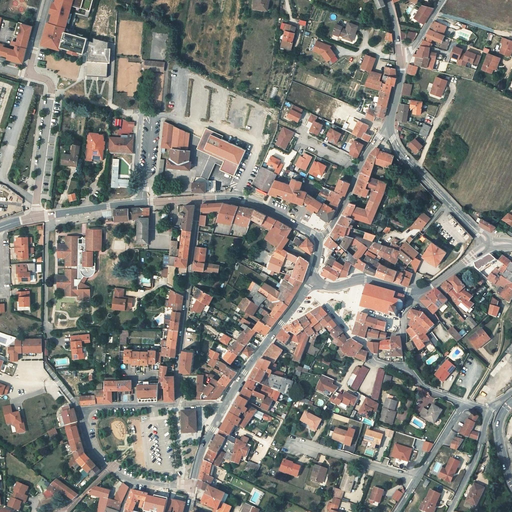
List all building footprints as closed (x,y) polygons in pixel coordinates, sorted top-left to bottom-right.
[(88,18),(93,0),(56,0),(56,4),(53,13),(50,23),(45,43),(60,47),(71,50),(79,52),(84,53),(84,52),(87,41),(88,38),(75,34),(76,30),(72,29),(74,22),(78,23),(79,19),(75,18),(76,14),(88,18)] [(268,11),(269,0),(257,0),(256,8),(268,11)] [(365,0),(366,3),(373,0),(375,0),(378,8),(385,5),(383,0),(365,0)] [(423,24),(433,8),(422,5),(413,18),(423,24)] [(33,27),(18,22),(11,44),(16,45),(15,50),(5,47),(2,46),(2,44),(0,43),(0,51),(2,51),(1,54),(8,56),(8,58),(23,63),(33,27)] [(352,41),(358,26),(348,22),(346,29),(343,36),(343,37),(352,41)] [(447,26),(434,22),(429,30),(424,38),(420,44),(430,47),(434,40),(441,43),(441,41),(443,37),(444,35),(443,35),(447,26)] [(45,43),(50,23),(48,23),(42,44),(60,49),(60,47),(45,43)] [(292,49),(294,42),(296,32),(297,28),(292,27),(293,26),(286,24),(285,30),(286,31),(282,47),(292,49)] [(340,35),(343,36),(346,29),(342,28),(342,26),(336,24),(333,34),(339,36),(340,35)] [(412,41),(415,36),(417,33),(406,31),(406,32),(400,31),(401,38),(401,40),(404,40),(408,40),(411,41),(412,41)] [(511,50),(511,40),(503,37),(501,43),(504,44),(503,47),(502,47),(500,53),(510,57),(511,50)] [(110,42),(96,38),(95,43),(110,46),(110,42)] [(87,41),(84,52),(89,53),(87,75),(107,77),(110,46),(95,43),(87,41)] [(317,41),(314,47),(320,49),(318,53),(322,54),(327,61),(336,55),(330,48),(329,49),(327,45),(317,41)] [(430,47),(420,44),(420,47),(419,49),(418,49),(416,57),(416,58),(422,58),(423,57),(429,59),(435,60),(436,54),(428,52),(429,49),(430,47)] [(466,50),(464,54),(461,52),(462,49),(458,47),(454,46),(450,56),(458,59),(459,58),(466,61),(472,62),(477,64),(481,55),(472,52),(466,50)] [(493,68),(495,63),(498,63),(499,59),(487,54),(481,69),(491,73),(493,68)] [(370,71),(375,58),(366,55),(361,68),(369,71),(370,71)] [(422,58),(416,58),(415,65),(426,68),(429,59),(423,57),(422,58)] [(456,64),(464,66),(466,61),(459,58),(458,59),(456,64)] [(406,73),(415,76),(417,66),(409,64),(406,73)] [(386,66),(384,75),(382,81),(383,81),(382,85),(391,88),(394,89),(395,83),(397,78),(396,69),(386,66)] [(374,79),(382,81),(384,75),(376,73),(374,79)] [(368,77),(365,86),(371,87),(374,79),(368,77)] [(444,89),(447,81),(436,77),(431,93),(440,97),(443,89),(444,89)] [(374,79),(371,87),(380,90),(379,97),(388,99),(389,94),(391,88),(382,85),(383,81),(382,81),(374,79)] [(402,94),(409,95),(411,85),(404,84),(402,94)] [(388,99),(379,97),(377,103),(377,105),(386,107),(387,104),(388,99)] [(413,113),(420,114),(422,102),(407,99),(406,104),(411,105),(410,107),(414,108),(413,113)] [(325,120),(333,123),(341,105),(333,102),(325,120)] [(400,104),(398,121),(406,122),(409,105),(400,104)] [(294,105),(288,116),(298,122),(302,114),(301,114),(303,110),(294,105)] [(365,117),(373,121),(375,115),(383,118),(385,113),(386,107),(377,105),(375,112),(369,108),(365,117)] [(317,117),(311,114),(308,120),(314,123),(310,131),(318,135),(322,125),(315,121),(317,117)] [(359,121),(352,134),(368,142),(371,136),(365,133),(369,126),(359,121)] [(175,126),(164,122),(163,136),(165,136),(165,139),(162,139),(162,148),(171,149),(172,149),(175,126)] [(422,128),(419,135),(426,138),(430,127),(424,124),(422,128)] [(190,133),(175,126),(172,149),(188,150),(190,133)] [(279,138),(276,144),(284,148),(289,139),(290,139),(294,132),(284,127),(278,138),(279,138)] [(330,128),(326,136),(330,138),(329,139),(333,141),(332,142),(336,144),(341,134),(330,128)] [(223,161),(222,166),(220,170),(234,176),(245,150),(221,140),(223,136),(205,129),(196,150),(210,156),(223,161)] [(88,146),(87,146),(86,159),(92,160),(93,157),(98,158),(97,158),(102,159),(104,149),(105,149),(106,140),(104,140),(105,134),(100,134),(100,133),(96,132),(96,134),(89,133),(88,140),(90,140),(90,142),(89,142),(88,146)] [(122,139),(120,138),(119,152),(132,153),(133,145),(134,136),(130,135),(130,136),(129,139),(122,139)] [(117,152),(119,152),(120,138),(109,138),(109,151),(113,151),(113,150),(117,151),(117,152)] [(414,139),(408,145),(415,153),(421,146),(414,139)] [(363,145),(354,141),(350,149),(351,150),(349,154),(357,158),(363,145)] [(63,164),(77,166),(80,146),(71,144),(69,155),(64,154),(63,164)] [(380,151),(380,149),(377,147),(376,148),(370,154),(364,168),(373,172),(377,162),(382,163),(381,166),(391,168),(394,156),(380,151)] [(190,150),(188,150),(172,149),(171,149),(170,159),(168,159),(167,167),(190,169),(191,161),(189,161),(190,150)] [(300,156),(295,166),(305,170),(312,157),(305,153),(303,157),(300,156)] [(210,156),(201,177),(207,180),(215,163),(222,166),(223,161),(210,156)] [(271,156),(268,164),(276,168),(274,173),(277,174),(278,174),(283,164),(279,162),(280,160),(271,156)] [(117,188),(117,187),(128,188),(129,180),(118,179),(119,160),(113,159),(111,187),(117,188)] [(313,162),(308,173),(316,177),(318,173),(321,175),(326,166),(318,162),(317,164),(313,162)] [(254,181),(252,186),(267,193),(277,174),(274,173),(263,167),(261,166),(254,181)] [(371,178),(373,172),(364,168),(361,174),(371,178)] [(353,193),(366,197),(369,190),(373,179),(371,178),(361,174),(359,181),(356,187),(353,193)] [(192,193),(206,193),(206,183),(207,180),(201,177),(195,177),(193,183),(192,193)] [(305,198),(304,198),(305,195),(303,195),(304,191),(297,189),(298,185),(300,185),(301,181),(292,179),(291,184),(275,180),(272,186),(275,187),(274,189),(272,188),(269,194),(294,201),(295,202),(303,204),(305,198)] [(369,190),(373,191),(375,192),(379,180),(373,179),(369,190)] [(206,183),(206,193),(216,193),(215,181),(207,180),(206,183)] [(345,196),(350,183),(349,183),(340,180),(336,189),(332,188),(328,187),(325,185),(324,187),(333,191),(343,195),(345,196)] [(387,183),(379,180),(375,192),(373,191),(365,210),(355,207),(349,217),(352,218),(371,224),(383,195),(387,183)] [(323,188),(320,193),(317,192),(316,194),(326,199),(338,205),(340,201),(343,195),(333,191),(324,187),(323,188)] [(68,195),(70,201),(76,200),(75,193),(68,195)] [(308,208),(310,209),(312,211),(317,213),(323,203),(326,199),(316,194),(314,198),(312,197),(307,205),(308,208)] [(326,199),(323,203),(335,210),(338,205),(326,199)] [(335,210),(323,203),(317,213),(330,222),(335,210)] [(231,205),(224,204),(221,210),(217,221),(229,223),(232,214),(236,205),(231,205)] [(349,217),(355,207),(348,204),(343,214),(349,217)] [(183,225),(182,229),(192,230),(193,220),(195,205),(185,205),(184,212),(183,212),(182,212),(181,213),(180,213),(180,214),(180,215),(180,216),(181,216),(182,216),(184,217),(183,225)] [(242,211),(244,212),(245,208),(245,207),(239,205),(233,223),(238,223),(238,222),(238,221),(242,211)] [(511,206),(510,206),(501,219),(511,225),(511,206)] [(129,221),(129,219),(128,212),(138,211),(138,208),(114,210),(115,221),(129,221)] [(138,219),(138,218),(149,218),(149,208),(138,208),(138,211),(128,212),(129,219),(138,219)] [(255,209),(250,208),(250,209),(247,208),(246,209),(245,208),(244,212),(242,211),(238,221),(238,222),(238,223),(244,226),(245,225),(249,226),(252,219),(255,209)] [(255,209),(252,219),(271,228),(271,229),(274,224),(277,220),(265,214),(255,209)] [(415,219),(409,225),(412,227),(413,227),(415,225),(420,229),(429,219),(421,212),(415,219)] [(348,227),(353,228),(354,225),(350,224),(352,218),(349,217),(343,214),(341,218),(338,223),(348,227)] [(149,218),(138,218),(138,219),(138,234),(138,243),(139,243),(145,243),(149,243),(149,218)] [(495,227),(494,226),(480,219),(478,226),(491,232),(495,227)] [(280,233),(286,237),(291,228),(277,220),(274,224),(282,229),(280,233)] [(66,227),(66,231),(65,237),(63,238),(63,242),(65,244),(64,251),(64,255),(67,255),(66,259),(64,259),(64,263),(63,268),(61,269),(61,274),(63,275),(63,280),(63,287),(76,287),(77,279),(84,269),(87,269),(90,269),(93,267),(95,266),(97,263),(98,262),(95,262),(96,241),(102,241),(103,221),(97,221),(94,222),(92,223),(90,225),(89,227),(89,229),(88,237),(84,237),(80,237),(80,228),(66,227)] [(347,235),(345,235),(348,227),(338,223),(333,231),(346,237),(347,235)] [(265,238),(278,246),(273,254),(284,261),(288,251),(282,248),(287,241),(292,245),(294,243),(293,242),(292,241),(290,240),(286,237),(280,233),(282,229),(274,224),(271,229),(271,228),(265,238)] [(381,232),(385,235),(386,234),(390,228),(386,227),(385,227),(381,232)] [(183,232),(180,250),(177,250),(171,249),(170,251),(170,255),(188,257),(192,230),(182,229),(180,229),(180,231),(183,232)] [(57,251),(64,251),(65,244),(63,242),(63,238),(65,237),(66,231),(58,231),(57,251)] [(336,240),(338,236),(344,240),(346,237),(333,231),(331,235),(336,240)] [(369,233),(366,232),(363,240),(357,238),(357,239),(364,244),(367,247),(369,248),(373,243),(371,242),(375,235),(369,233)] [(347,250),(353,241),(355,238),(347,235),(346,237),(344,240),(341,245),(347,250)] [(335,247),(337,244),(330,236),(324,245),(332,251),(333,251),(335,247)] [(30,248),(31,237),(21,237),(21,244),(17,244),(17,249),(30,248)] [(399,240),(395,237),(391,245),(394,245),(399,240)] [(313,245),(308,238),(303,242),(299,246),(307,252),(311,254),(313,248),(313,245)] [(357,239),(355,238),(353,241),(355,243),(357,245),(359,247),(360,249),(364,244),(357,239)] [(375,257),(379,260),(381,257),(386,248),(378,244),(380,241),(376,238),(373,243),(369,248),(368,249),(371,251),(369,253),(373,255),(375,252),(377,254),(375,257)] [(412,239),(409,238),(398,252),(399,252),(400,251),(413,260),(414,258),(418,253),(411,247),(409,245),(411,242),(412,239)] [(437,267),(437,266),(446,252),(430,242),(428,244),(430,245),(422,257),(437,267)] [(367,247),(364,244),(360,249),(357,252),(356,251),(353,256),(352,262),(356,264),(359,258),(367,247)] [(20,260),(30,260),(30,248),(17,249),(17,254),(20,254),(20,260)] [(399,252),(398,252),(386,248),(381,257),(387,260),(387,261),(391,263),(399,252)] [(196,249),(195,262),(198,262),(205,264),(205,263),(207,250),(196,249)] [(338,257),(340,258),(342,260),(347,253),(344,250),(341,253),(338,257)] [(289,260),(297,263),(296,265),(307,270),(309,262),(300,256),(299,257),(298,256),(295,254),(291,253),(288,251),(284,261),(281,268),(285,267),(289,260)] [(364,254),(365,255),(374,260),(375,257),(373,255),(369,253),(367,251),(364,254)] [(408,265),(410,263),(413,260),(400,251),(399,252),(391,263),(394,265),(395,264),(399,258),(408,265)] [(345,260),(343,265),(338,277),(342,276),(347,276),(349,271),(350,266),(351,264),(350,262),(351,257),(347,253),(342,260),(345,260)] [(274,270),(280,272),(281,268),(284,261),(273,254),(270,261),(268,267),(272,269),(274,270)] [(476,269),(481,273),(491,265),(495,269),(495,268),(499,270),(502,265),(499,263),(496,260),(490,254),(475,263),(476,269)] [(170,255),(169,264),(176,265),(187,267),(188,257),(170,255)] [(362,261),(359,258),(356,264),(355,266),(357,267),(361,269),(365,271),(368,264),(370,266),(374,267),(375,264),(376,265),(378,262),(374,260),(365,255),(362,261)] [(324,274),(328,276),(335,261),(328,257),(324,264),(326,264),(321,273),(324,274)] [(414,258),(413,260),(410,263),(414,272),(415,272),(421,260),(414,258)] [(498,281),(499,279),(495,277),(498,272),(502,274),(501,276),(503,277),(509,281),(511,276),(511,273),(505,270),(510,263),(503,258),(499,263),(502,265),(499,270),(495,268),(495,269),(493,271),(492,271),(487,279),(495,285),(497,280),(498,281)] [(241,271),(244,265),(236,260),(234,266),(241,271)] [(336,280),(338,277),(343,265),(335,261),(328,276),(330,277),(335,280),(336,280)] [(194,270),(204,271),(205,264),(198,262),(195,262),(194,270)] [(375,275),(385,278),(389,268),(385,266),(378,262),(376,265),(375,264),(374,267),(378,270),(375,275)] [(16,272),(19,273),(19,277),(19,281),(29,281),(30,280),(29,272),(35,272),(34,263),(17,264),(17,267),(19,267),(19,269),(17,269),(17,268),(16,268),(16,272)] [(55,280),(63,280),(63,275),(61,274),(61,269),(63,268),(64,263),(56,263),(55,280)] [(205,263),(205,264),(204,271),(218,273),(220,266),(205,263)] [(368,272),(371,274),(374,267),(370,266),(368,264),(365,271),(368,272)] [(244,265),(241,271),(240,273),(246,277),(252,281),(289,305),(293,298),(269,285),(263,282),(268,275),(262,272),(260,274),(244,265)] [(268,267),(265,266),(263,270),(262,272),(268,275),(269,276),(272,269),(268,267)] [(397,271),(389,268),(385,278),(394,281),(397,271)] [(304,279),(306,273),(295,269),(293,276),(286,274),(284,279),(294,285),(296,281),(302,283),(302,282),(303,280),(304,279)] [(400,283),(403,273),(397,271),(394,281),(400,283)] [(403,271),(403,273),(400,283),(408,286),(412,274),(404,271),(403,271)] [(268,275),(263,282),(269,285),(271,282),(277,285),(279,282),(269,276),(268,275)] [(469,302),(469,301),(472,297),(473,295),(470,292),(462,285),(455,276),(447,282),(452,288),(457,294),(469,302)] [(503,277),(501,276),(499,279),(498,281),(497,280),(495,285),(500,288),(497,293),(504,298),(509,301),(511,296),(511,283),(509,281),(503,277)] [(482,286),(483,284),(484,282),(478,277),(475,282),(482,286)] [(294,285),(284,279),(282,284),(280,287),(286,290),(287,289),(295,294),(298,289),(302,283),(296,281),(294,285)] [(254,287),(259,290),(258,292),(267,297),(273,301),(269,308),(273,310),(272,311),(281,316),(284,312),(289,305),(252,281),(247,289),(251,291),(254,287)] [(277,285),(271,282),(269,285),(293,298),(295,294),(287,289),(286,290),(280,287),(282,284),(279,282),(277,285)] [(447,294),(452,288),(447,282),(441,290),(447,295),(447,294)] [(394,293),(366,285),(360,307),(385,314),(385,315),(390,316),(396,317),(398,311),(401,311),(401,310),(402,309),(403,307),(403,306),(403,305),(403,304),(402,303),(403,301),(404,296),(396,294),(394,293)] [(255,298),(258,292),(259,290),(254,287),(251,291),(250,293),(253,295),(252,296),(255,298)] [(214,296),(200,288),(195,297),(198,299),(209,305),(214,296)] [(457,294),(452,288),(447,294),(452,299),(457,304),(462,309),(467,312),(468,313),(469,311),(468,311),(473,304),(469,301),(469,302),(457,294)] [(166,300),(166,303),(174,303),(174,301),(172,301),(174,291),(171,289),(170,300),(166,300)] [(436,289),(426,296),(433,303),(434,304),(441,294),(436,289)] [(17,291),(17,295),(20,295),(20,300),(20,305),(29,305),(29,291),(17,291)] [(174,301),(183,303),(183,296),(174,291),(172,301),(174,301)] [(262,304),(263,302),(262,302),(255,298),(252,296),(253,295),(250,293),(248,291),(245,296),(259,306),(262,308),(264,305),(262,304)] [(123,293),(115,292),(114,298),(112,309),(125,310),(126,297),(123,297),(123,293)] [(255,298),(262,302),(267,297),(258,292),(255,298)] [(444,297),(441,294),(434,304),(439,310),(448,301),(444,297)] [(259,306),(245,296),(239,306),(239,307),(247,312),(252,315),(253,315),(259,306)] [(426,296),(420,301),(428,309),(433,303),(426,296)] [(209,305),(198,299),(195,305),(192,303),(191,311),(201,312),(202,311),(206,313),(211,306),(209,305)] [(174,307),(173,311),(181,312),(183,303),(174,301),(174,303),(174,307)] [(434,315),(439,310),(434,304),(433,303),(428,309),(434,315)] [(496,317),(500,308),(496,307),(491,305),(489,315),(496,317)] [(311,314),(320,323),(328,315),(326,314),(323,310),(321,308),(315,311),(311,314)] [(181,312),(173,311),(173,313),(169,312),(169,310),(165,310),(165,319),(169,319),(172,320),(180,321),(181,317),(181,312)] [(418,316),(420,313),(413,311),(411,310),(408,318),(412,319),(411,321),(415,322),(416,319),(418,316)] [(271,314),(269,312),(265,318),(274,324),(278,319),(271,314)] [(359,324),(365,326),(368,317),(368,315),(365,314),(359,313),(357,323),(359,324)] [(416,319),(428,332),(434,326),(423,314),(420,313),(418,316),(416,319)] [(311,326),(316,334),(325,329),(320,323),(311,314),(306,317),(312,325),(311,326)] [(330,319),(328,315),(320,323),(325,329),(325,328),(327,327),(327,326),(333,321),(330,319)] [(302,319),(298,321),(305,330),(310,337),(311,338),(310,341),(315,343),(318,337),(316,334),(311,326),(312,325),(306,317),(302,319)] [(371,318),(368,317),(365,326),(372,328),(372,329),(374,329),(377,320),(371,318)] [(272,327),(274,324),(265,318),(263,321),(272,327)] [(263,321),(260,319),(259,322),(254,328),(253,327),(253,328),(257,330),(266,335),(268,332),(272,327),(263,321)] [(424,334),(425,334),(428,332),(416,319),(415,322),(411,321),(409,325),(411,327),(418,337),(422,332),(424,334)] [(180,326),(180,321),(172,320),(171,324),(170,329),(179,331),(180,326)] [(380,331),(383,323),(383,321),(377,320),(374,329),(379,330),(380,331)] [(298,337),(305,330),(298,321),(293,324),(287,327),(284,329),(290,334),(291,332),(298,337)] [(327,326),(327,327),(331,332),(337,326),(335,324),(333,321),(327,326)] [(469,321),(467,323),(466,324),(471,329),(472,330),(475,327),(469,321)] [(243,332),(252,337),(257,330),(253,328),(248,326),(249,326),(244,323),(243,323),(242,326),(246,329),(243,332)] [(378,333),(372,331),(371,331),(372,328),(365,326),(359,324),(357,323),(356,327),(354,332),(353,335),(365,338),(366,337),(377,339),(378,337),(383,338),(385,335),(378,333)] [(331,332),(332,332),(335,337),(332,342),(337,346),(338,338),(343,335),(342,334),(343,333),(340,329),(337,326),(331,332)] [(411,327),(407,331),(419,351),(425,347),(428,354),(436,350),(434,348),(428,340),(429,340),(426,336),(425,334),(424,334),(422,332),(418,337),(411,327)] [(449,334),(454,339),(459,334),(452,328),(451,329),(448,332),(449,334)] [(469,339),(476,347),(485,338),(486,339),(490,336),(482,328),(469,339)] [(179,331),(170,329),(169,341),(163,340),(163,346),(177,348),(179,331)] [(300,343),(296,356),(302,358),(304,352),(310,337),(305,330),(298,337),(291,332),(290,334),(284,329),(277,339),(286,346),(289,339),(300,343)] [(243,332),(240,330),(239,333),(236,331),(232,336),(226,333),(225,335),(244,346),(246,344),(255,350),(257,347),(248,341),(252,337),(243,332)] [(230,350),(238,354),(241,350),(243,348),(244,346),(225,335),(220,332),(220,333),(217,337),(221,339),(220,341),(226,345),(228,342),(232,344),(233,342),(235,343),(233,347),(231,346),(229,347),(228,349),(230,350)] [(428,340),(434,348),(440,343),(436,337),(431,332),(426,336),(429,340),(428,340)] [(89,334),(70,335),(71,348),(73,348),(73,358),(84,357),(83,351),(81,351),(81,343),(80,340),(89,339),(89,334)] [(459,341),(462,338),(459,334),(454,339),(457,343),(459,341)] [(338,338),(337,346),(343,348),(344,346),(344,345),(345,344),(346,343),(348,342),(345,338),(343,335),(338,338)] [(9,349),(9,354),(12,354),(12,361),(19,361),(19,352),(42,351),(41,337),(22,337),(22,339),(16,339),(16,349),(9,349)] [(391,341),(391,350),(402,350),(400,338),(397,338),(394,338),(391,339),(391,341)] [(486,339),(485,338),(476,347),(479,350),(488,342),(487,341),(486,339)] [(342,357),(345,355),(359,344),(353,340),(352,341),(348,342),(346,343),(345,344),(344,345),(344,346),(343,348),(342,349),(341,349),(337,352),(342,357)] [(386,341),(379,343),(378,350),(380,350),(380,352),(385,353),(385,357),(391,357),(391,350),(391,341),(386,341)] [(368,347),(372,354),(378,354),(378,350),(379,343),(374,343),(370,343),(368,342),(368,347)] [(212,357),(217,360),(223,347),(217,343),(214,349),(215,351),(214,352),(210,350),(209,351),(211,352),(209,356),(212,357)] [(407,345),(410,353),(414,351),(417,350),(415,348),(413,349),(410,343),(407,345)] [(243,348),(245,349),(243,352),(250,356),(252,354),(255,350),(246,344),(244,346),(243,348)] [(273,344),(261,359),(274,363),(282,351),(273,344)] [(364,349),(361,348),(363,346),(359,344),(345,355),(347,357),(349,357),(350,357),(352,357),(354,357),(365,362),(367,352),(363,351),(364,349)] [(162,355),(176,356),(177,348),(163,346),(162,352),(162,355)] [(125,351),(120,351),(120,360),(125,360),(124,362),(132,362),(132,350),(125,349),(125,351)] [(198,353),(198,351),(194,350),(183,349),(182,371),(193,372),(195,353),(198,353)] [(137,350),(132,350),(132,362),(132,367),(133,367),(136,367),(136,364),(140,364),(141,351),(136,351),(137,350)] [(145,351),(141,351),(140,364),(144,364),(144,368),(145,368),(148,368),(149,363),(149,350),(145,350),(145,351)] [(157,350),(149,350),(149,363),(156,363),(156,362),(161,362),(162,355),(162,352),(157,352),(157,350)] [(230,350),(229,351),(223,359),(229,363),(231,364),(238,354),(230,350)] [(325,364),(327,361),(318,356),(317,356),(316,358),(319,360),(319,361),(325,364)] [(235,375),(238,371),(227,365),(217,360),(212,357),(208,364),(213,367),(215,364),(226,370),(225,373),(233,378),(235,375)] [(278,376),(283,378),(284,374),(273,370),(274,368),(275,368),(277,364),(274,363),(261,359),(259,363),(256,368),(267,372),(278,376)] [(449,375),(447,373),(453,367),(446,362),(434,376),(443,382),(449,375)] [(175,389),(175,376),(166,376),(168,366),(164,366),(161,365),(160,380),(159,387),(158,387),(157,401),(161,401),(161,388),(165,387),(165,400),(175,400),(175,389)] [(357,390),(370,369),(364,366),(352,387),(357,390)] [(284,394),(288,396),(291,389),(294,382),(283,378),(278,376),(267,372),(256,368),(253,374),(250,379),(260,384),(274,390),(280,393),(284,394)] [(379,400),(386,370),(380,369),(373,399),(379,400)] [(230,383),(233,378),(225,373),(221,378),(210,373),(209,375),(208,376),(213,379),(227,386),(230,383)] [(322,376),(320,378),(332,384),(334,379),(323,374),(322,376)] [(391,383),(393,376),(386,374),(384,382),(391,383)] [(320,378),(316,387),(323,391),(325,387),(336,393),(339,388),(320,378)] [(201,395),(201,399),(217,399),(219,396),(227,386),(213,379),(209,384),(201,395)] [(259,389),(262,390),(260,395),(270,398),(274,390),(260,384),(250,379),(248,382),(251,384),(254,385),(257,387),(257,388),(259,389)] [(112,389),(112,390),(114,390),(114,380),(111,380),(111,381),(111,387),(105,387),(105,389),(112,389)] [(118,380),(118,390),(125,389),(132,389),(132,380),(120,380),(118,380)] [(159,387),(160,380),(150,381),(147,381),(145,381),(138,381),(139,401),(157,401),(158,387),(159,387)] [(245,388),(257,393),(259,389),(257,388),(257,387),(254,385),(251,384),(248,382),(247,384),(245,388)] [(0,393),(0,394),(2,394),(3,392),(7,393),(9,386),(6,385),(5,385),(2,384),(0,383),(0,393)] [(93,395),(81,396),(80,396),(81,404),(94,403),(105,402),(105,389),(103,390),(102,383),(94,384),(95,391),(95,395),(93,395)] [(203,384),(198,384),(197,400),(201,399),(201,395),(209,384),(203,384)] [(265,400),(264,403),(263,403),(260,408),(268,412),(273,400),(270,398),(260,395),(257,393),(245,388),(243,391),(241,394),(251,399),(253,395),(265,400)] [(278,398),(279,396),(280,393),(274,390),(270,398),(273,400),(276,402),(278,398)] [(333,397),(329,402),(340,407),(342,404),(349,407),(350,405),(355,407),(358,399),(347,392),(344,397),(341,395),(338,400),(333,397)] [(393,401),(394,398),(388,396),(381,421),(392,425),(394,420),(391,420),(393,413),(397,402),(393,401)] [(249,402),(240,397),(239,398),(238,400),(247,405),(249,402)] [(379,403),(367,397),(363,405),(365,406),(361,414),(369,418),(373,410),(377,412),(379,403)] [(236,426),(238,427),(239,426),(241,428),(242,427),(245,429),(257,411),(250,407),(248,410),(245,408),(247,405),(238,400),(227,419),(226,420),(236,426)] [(10,405),(3,407),(6,423),(12,422),(15,424),(16,430),(19,432),(22,431),(24,428),(22,422),(21,422),(20,420),(18,412),(11,413),(10,405)] [(64,415),(60,417),(63,426),(65,425),(68,424),(68,425),(77,423),(73,410),(72,409),(70,410),(68,405),(63,407),(64,411),(63,412),(64,415)] [(434,405),(430,411),(425,407),(421,414),(435,423),(443,410),(434,405)] [(183,433),(196,433),(196,426),(196,411),(182,411),(183,433)] [(307,413),(303,422),(313,427),(313,428),(317,431),(322,421),(307,413)] [(460,427),(457,432),(464,436),(465,437),(467,437),(468,437),(476,424),(479,418),(473,414),(469,420),(468,419),(462,428),(460,427)] [(225,422),(224,424),(234,429),(236,426),(226,420),(225,422)] [(223,427),(221,431),(230,436),(234,429),(224,424),(223,427)] [(81,439),(78,427),(67,430),(70,442),(81,439)] [(51,437),(58,434),(56,428),(53,429),(50,430),(48,432),(51,437)] [(344,444),(350,446),(355,430),(349,428),(348,433),(345,442),(344,444)] [(345,442),(348,433),(335,429),(332,438),(345,442)] [(392,438),(394,431),(388,429),(386,436),(392,438)] [(379,447),(383,435),(368,430),(365,440),(373,442),(372,445),(379,447)] [(235,444),(233,451),(234,452),(237,439),(230,436),(221,431),(218,435),(226,439),(233,443),(235,444)] [(471,432),(468,437),(477,440),(479,434),(471,432)] [(215,441),(223,445),(226,439),(218,435),(217,438),(215,441)] [(243,437),(241,442),(237,439),(234,452),(233,462),(239,465),(241,460),(241,459),(243,454),(247,455),(249,449),(246,448),(247,444),(249,439),(243,437)] [(449,447),(456,450),(463,439),(454,437),(453,440),(451,440),(449,447)] [(70,442),(74,453),(85,450),(81,439),(70,442)] [(204,461),(213,463),(218,454),(220,451),(223,445),(215,441),(209,452),(204,461)] [(433,444),(425,442),(423,450),(429,451),(433,444)] [(252,446),(247,444),(246,448),(249,449),(247,455),(243,454),(241,460),(245,462),(252,446)] [(408,461),(412,450),(396,445),(392,456),(408,461)] [(233,462),(234,452),(233,451),(228,449),(226,454),(224,457),(233,462)] [(86,454),(85,450),(74,453),(76,457),(77,462),(86,454)] [(77,462),(74,465),(76,467),(79,464),(84,469),(87,465),(92,460),(86,454),(77,462)] [(220,466),(223,460),(224,457),(218,454),(213,463),(213,464),(216,465),(218,466),(219,466),(220,466)] [(455,474),(460,462),(451,458),(446,470),(442,479),(451,483),(454,475),(453,474),(453,473),(455,474)] [(90,474),(98,467),(95,464),(92,460),(87,465),(84,469),(89,475),(90,474)] [(282,469),(287,471),(286,473),(298,477),(301,466),(293,464),(293,463),(285,460),(282,469)] [(202,472),(210,475),(213,464),(213,463),(204,461),(202,472)] [(260,466),(248,462),(246,467),(257,472),(260,466)] [(324,473),(326,469),(317,466),(312,479),(320,482),(323,473),(324,473)] [(93,478),(101,470),(98,467),(90,474),(93,478)] [(344,473),(339,490),(343,491),(349,493),(353,481),(355,476),(352,475),(353,472),(352,472),(352,470),(347,468),(346,473),(344,473)] [(218,489),(219,489),(221,487),(212,483),(215,477),(213,476),(210,475),(202,472),(200,480),(211,485),(210,486),(217,490),(218,489)] [(78,495),(57,480),(52,484),(52,485),(48,490),(52,493),(59,496),(63,498),(66,495),(73,500),(78,495)] [(198,487),(208,492),(210,486),(211,485),(200,480),(198,487)] [(16,494),(27,499),(28,495),(25,494),(27,490),(28,490),(30,486),(19,481),(15,489),(17,490),(16,494)] [(115,501),(122,503),(129,488),(124,484),(117,494),(115,501)] [(474,484),(464,505),(474,510),(483,488),(474,484)] [(206,494),(222,502),(226,494),(217,490),(210,486),(208,492),(206,494)] [(88,493),(102,498),(98,511),(106,511),(107,509),(109,509),(112,500),(107,499),(109,491),(96,487),(88,493)] [(341,500),(343,491),(339,490),(334,488),(331,497),(334,498),(341,500)] [(381,503),(384,491),(375,488),(371,500),(381,503)] [(397,490),(392,497),(398,501),(405,491),(404,488),(400,493),(397,490)] [(143,505),(142,505),(142,509),(145,510),(149,494),(132,490),(127,505),(127,506),(127,507),(127,508),(127,509),(128,510),(134,511),(137,504),(138,499),(144,501),(143,505)] [(425,499),(422,504),(424,505),(421,511),(424,511),(432,511),(435,508),(433,507),(434,503),(436,504),(440,495),(430,490),(426,500),(425,499)] [(20,511),(22,506),(21,505),(22,501),(25,502),(27,499),(16,494),(14,499),(12,498),(9,506),(18,510),(20,511)] [(165,511),(168,498),(149,494),(145,510),(151,511),(151,510),(156,511),(165,511)] [(206,494),(202,502),(202,503),(215,508),(218,510),(219,509),(222,503),(222,502),(206,494)] [(184,511),(186,503),(168,498),(165,511),(184,511)] [(341,500),(334,498),(332,504),(339,506),(341,500)] [(107,509),(106,511),(120,511),(122,503),(115,501),(112,500),(109,509),(107,509)] [(218,510),(215,508),(213,511),(229,511),(232,507),(222,503),(219,509),(218,510)] [(251,511),(254,506),(248,503),(243,511),(251,511)] [(339,506),(332,504),(330,503),(328,507),(331,508),(329,511),(337,511),(339,506)]
